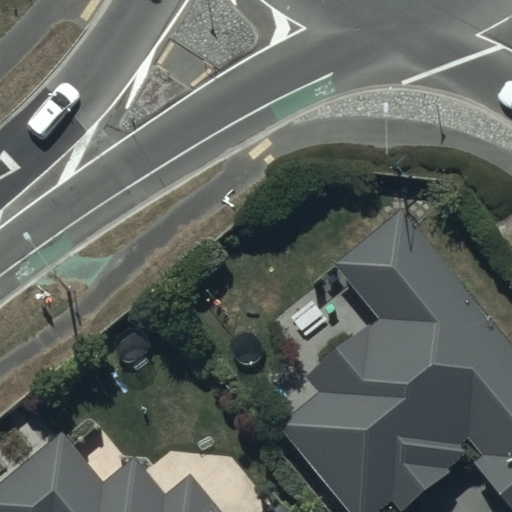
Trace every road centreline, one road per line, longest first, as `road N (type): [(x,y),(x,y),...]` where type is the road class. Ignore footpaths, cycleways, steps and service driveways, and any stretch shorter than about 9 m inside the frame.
road 1 (secondary): [(384,6),(213,107),(0,252)]
road 2 (secondary): [(0,175),(72,103),(149,0)]
road 3 (tertiary): [(511,92),(412,9)]
